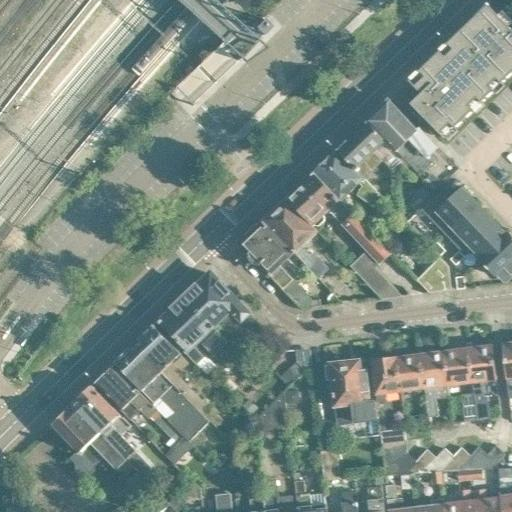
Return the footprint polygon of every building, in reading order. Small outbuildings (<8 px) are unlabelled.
[(489,5),(410,81),(416,88),(422,94),(412,104),(414,107),(426,118),(441,134),(451,125),(455,129),(456,129),(474,111),(475,110),(471,106),(477,99),(482,104),(483,103),(494,92),(495,91),(490,86),(497,80),(502,84),(503,84),(511,74),(511,69),(510,67),(511,65),(511,29),(510,27),(504,21),(498,15),(489,5)] [(511,7),(509,5),(498,15),(504,21),(511,13),(511,7)] [(436,160),(431,154),(438,148),(420,129),(417,131),(389,101),(368,121),(398,151),(407,160),(421,174),(436,160)] [(398,151),(368,121),(338,151),(365,179),(383,161),(394,172),(407,160),(398,151)] [(365,179),(338,151),(315,173),(342,201),(360,184),(363,187),(360,190),(359,196),(376,208),(377,207),(385,200),(365,179)] [(342,201),(315,173),(288,199),(313,225),(314,224),(316,225),(320,226),(325,221),(325,217),(323,215),(329,210),(367,251),(351,266),(382,299),(402,297),(402,296),(377,269),(392,254),(342,201)] [(445,233),(477,203),(463,187),(449,200),(448,200),(430,217),(445,233)] [(430,217),(448,200),(441,192),(422,209),(430,217)] [(313,225),(288,199),(265,221),(292,251),(318,279),(328,269),(315,255),(312,257),(303,247),(318,231),(313,225)] [(459,249),(492,218),(477,203),(445,233),(459,249)] [(481,258),(507,234),(492,218),(459,249),(461,251),(468,245),(481,258)] [(282,261),(292,251),(265,221),(243,242),(243,248),(263,269),(264,268),(301,309),(321,307),(320,300),(313,301),(296,283),(286,272),(289,269),(282,261)] [(511,235),(509,233),(508,234),(507,234),(481,258),(482,259),(480,261),(495,277),(504,268),(511,276),(511,275),(511,235)] [(446,251),(438,242),(432,248),(440,257),(446,251)] [(456,266),(465,257),(460,252),(451,260),(456,266)] [(448,267),(440,258),(417,280),(430,293),(451,290),(448,267)] [(209,275),(185,298),(214,328),(231,311),(242,322),(250,314),(214,275),(209,275)] [(456,278),(458,289),(458,290),(466,289),(465,277),(456,278)] [(214,328),(185,298),(160,322),(187,352),(188,357),(207,377),(215,369),(194,347),(200,341),(214,355),(227,342),(214,328)] [(155,327),(136,345),(182,393),(204,414),(207,411),(204,409),(207,406),(181,379),(184,376),(180,371),(188,363),(181,355),(155,327)] [(511,343),(503,345),(509,393),(510,398),(511,397),(511,343)] [(182,393),(136,345),(117,364),(131,378),(146,393),(156,403),(161,398),(176,413),(169,420),(186,438),(190,442),(210,421),(204,414),(182,393)] [(497,380),(493,346),(469,349),(473,383),(474,394),(478,420),(490,419),(487,397),(484,398),(482,382),(497,380)] [(473,383),(469,349),(445,352),(450,386),(473,383)] [(450,386),(445,352),(422,355),(426,389),(427,401),(437,400),(451,398),(450,386)] [(426,389),(422,355),(397,358),(402,392),(426,389)] [(402,392),(397,358),(397,357),(373,360),(378,403),(387,402),(386,394),(402,392)] [(333,389),(333,393),(334,402),(337,402),(339,425),(378,420),(376,402),(369,404),(365,373),(360,374),(359,362),(346,364),(346,362),(325,364),(327,380),(334,380),(335,389),(333,389)] [(303,371),(296,364),(283,377),(290,384),(303,371)] [(96,384),(105,393),(131,419),(141,410),(149,419),(151,418),(161,428),(162,426),(168,432),(179,444),(186,438),(169,420),(141,393),(128,380),(114,366),(96,384)] [(132,426),(101,393),(94,385),(73,405),(127,460),(128,460),(157,489),(162,483),(133,454),(137,451),(122,435),(132,426)] [(281,413),(287,412),(285,391),(256,420),(257,432),(283,429),(281,413)] [(478,420),(474,394),(462,396),(466,421),(478,420)] [(427,401),(428,415),(429,417),(439,416),(437,400),(427,401)] [(127,460),(73,405),(54,424),(81,452),(74,459),(78,463),(79,469),(83,474),(88,474),(94,469),(92,466),(104,455),(118,469),(127,460)] [(430,427),(429,417),(428,415),(421,416),(422,428),(430,427)] [(407,442),(405,430),(381,432),(382,444),(407,442)] [(408,453),(407,442),(382,444),(383,457),(408,453)] [(497,446),(488,455),(475,471),(482,470),(492,470),(506,455),(497,446)] [(475,471),(488,455),(480,447),(471,456),(457,472),(469,471),(475,471)] [(457,472),(471,456),(462,448),(454,457),(441,473),(457,472)] [(423,474),(437,458),(429,450),(418,460),(406,474),(423,474)] [(441,473),(454,457),(445,450),(437,458),(423,474),(431,473),(441,473)] [(338,451),(322,453),(325,481),(341,479),(338,451)] [(406,474),(418,460),(408,453),(383,457),(385,476),(406,474)] [(511,511),(511,476),(511,469),(497,469),(500,498),(501,511),(511,511)] [(475,471),(469,471),(470,480),(483,479),(482,470),(475,471)] [(469,471),(457,472),(458,481),(470,480),(469,471)] [(442,484),(441,473),(431,473),(432,485),(442,484)] [(386,488),(386,486),(385,476),(376,477),(377,488),(369,489),(370,511),(385,511),(383,488),(386,488)] [(194,481),(193,482),(180,495),(188,502),(203,500),(202,489),(194,481)] [(417,511),(417,507),(403,509),(402,499),(397,499),(396,486),(386,486),(386,488),(388,511),(417,511)] [(501,511),(500,498),(486,500),(485,489),(473,491),(474,501),(472,501),(473,511),(501,511)] [(473,511),(472,501),(471,502),(469,490),(457,492),(458,503),(444,504),(445,511),(473,511)] [(358,511),(357,492),(343,494),(344,511),(358,511)] [(327,511),(328,510),(326,494),(311,495),(311,493),(305,494),(297,495),(298,511),(327,511)] [(176,511),(177,511),(188,502),(180,495),(170,505),(169,505),(176,511)] [(162,511),(169,505),(170,505),(161,496),(143,511),(162,511)] [(295,511),(294,497),(265,499),(266,511),(295,511)] [(266,511),(265,499),(250,500),(251,511),(266,511)] [(445,511),(444,504),(443,500),(432,501),(432,506),(417,507),(417,511),(445,511)] [(233,511),(232,502),(218,503),(218,511),(233,511)]
